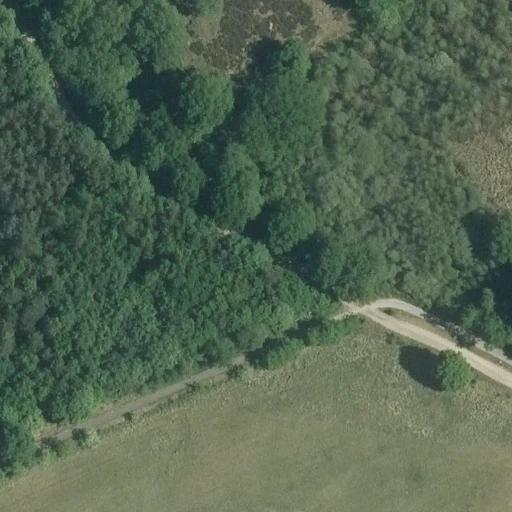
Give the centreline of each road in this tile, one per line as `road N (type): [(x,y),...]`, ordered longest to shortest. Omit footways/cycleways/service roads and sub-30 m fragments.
road 1 (track): [(364,309),(174,206),(83,135),(4,0)]
road 2 (track): [(511,387),(364,309)]
